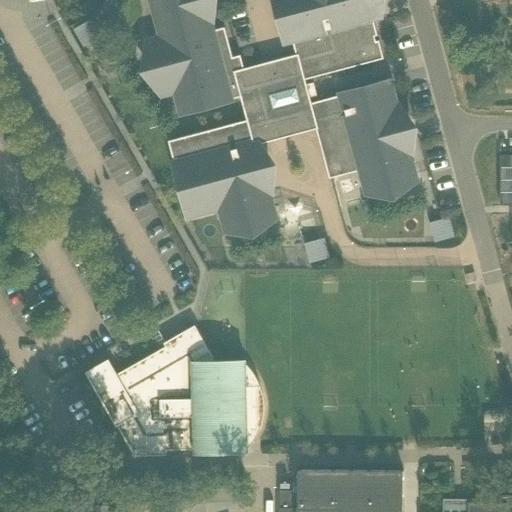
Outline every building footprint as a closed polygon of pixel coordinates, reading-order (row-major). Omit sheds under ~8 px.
[(361,170),(365,187),(368,186),(390,186),(391,188),(393,187),(393,185),(412,175),(415,174),(405,137),(403,138),(399,124),(401,123),(390,82),(312,103),(310,98),(317,96),(313,83),(307,85),(305,80),(384,59),(379,40),(376,41),(374,36),(378,36),(373,19),(380,17),(375,0),(274,0),(281,25),(288,24),(296,55),(244,69),(241,55),(233,57),(225,27),(207,32),(198,0),(151,0),(162,38),(150,41),(156,66),(154,67),(155,69),(157,69),(164,94),(176,91),(182,113),(241,97),(247,120),(168,141),(173,159),(177,159),(178,163),(175,164),(188,216),(220,208),(224,225),(227,224),(249,224),(250,225),(252,225),(252,223),(271,212),(274,211),(264,175),(262,176),(258,162),(260,161),(256,145),(316,129),(329,179),(361,170)] [(91,19),(74,29),(84,47),(102,37),(91,19)] [(511,160),(499,161),(500,208),(511,207),(511,213),(502,213),(502,246),(511,246),(511,160)] [(449,217),(429,223),(435,242),(454,237),(449,217)] [(324,238),(305,243),(310,263),(330,258),(324,238)] [(259,384),(247,384),(247,359),(214,359),(194,326),(164,343),(166,346),(117,374),(109,359),(85,372),(116,427),(117,426),(135,456),(166,455),(167,450),(194,449),(194,455),(249,453),(248,428),(259,428),(261,424),(263,419),(263,414),(264,404),(263,395),(261,391),(259,384)] [(402,511),(403,472),(299,471),(299,490),(292,491),(292,471),(280,471),(279,511),(511,511),(511,495),(500,495),(500,502),(468,502),(468,506),(462,506),(453,506),(447,506),(446,511),(402,511)]
